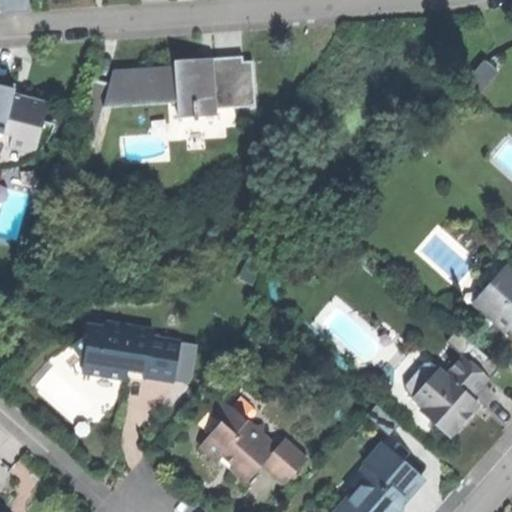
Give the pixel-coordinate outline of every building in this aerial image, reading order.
[(183,57),(171,57),(171,64),(111,66),(100,105),(104,105),(107,96),(140,95),(140,100),(156,100),(156,93),(174,93),(175,114),(191,114),(191,118),(197,118),(196,113),(215,113),(215,105),(251,104),(250,58),(240,59),(239,53),(210,54),(211,61),(199,62),(198,56),(183,57)] [(0,77),(0,161),(4,161),(15,158),(24,155),(28,137),(38,140),(43,120),(48,100),(23,94),(21,99),(11,97),(13,91),(15,82),(0,77)] [(54,122),(43,120),(38,140),(28,137),(24,155),(15,158),(4,161),(0,161),(0,165),(10,165),(25,159),(37,151),(47,138),(54,122)] [(462,290),(474,301),(489,284),(493,287),(510,268),(495,254),(462,290)] [(489,284),(474,301),(495,320),(498,316),(511,328),(511,269),(510,268),(493,287),(489,284)] [(86,312),(85,324),(100,326),(101,321),(102,314),(86,312)] [(151,327),(101,321),(100,326),(85,324),(84,334),(72,343),(82,358),(80,371),(124,377),(126,367),(134,368),(143,369),(142,375),(172,379),(177,340),(150,336),(151,327)] [(419,389),(413,396),(423,406),(421,409),(449,436),(461,423),(464,425),(468,421),(471,418),(470,406),(477,399),(473,396),(490,378),(465,354),(446,374),(439,368),(433,374),(429,370),(420,371),(414,376),(414,384),(419,389)] [(206,408),(214,415),(226,401),(218,394),(206,408)] [(219,419),(199,443),(218,459),(224,453),(228,457),(234,462),(230,467),(245,480),(262,461),(285,480),(305,457),(283,437),(276,444),(262,432),(261,423),(253,424),(226,401),(214,415),(219,419)] [(367,412),(389,432),(398,421),(377,401),(367,412)] [(362,461),(364,462),(365,460),(368,463),(386,443),(381,439),(362,461)] [(364,462),(347,482),(352,487),(335,507),(341,511),(395,511),(393,509),(423,474),(386,443),(368,463),(365,460),(364,462)] [(425,476),(423,474),(393,509),(395,511),(399,511),(403,507),(404,500),(425,476)]
